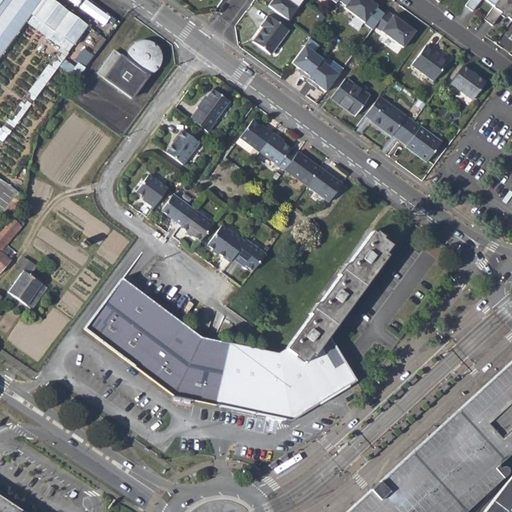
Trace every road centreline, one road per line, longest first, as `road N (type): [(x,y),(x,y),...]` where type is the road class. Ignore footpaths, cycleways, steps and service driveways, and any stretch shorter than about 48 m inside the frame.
road 1 (residential): [(202,49),(504,268)]
road 2 (residential): [(228,294),(114,214),(104,185),(202,49)]
road 3 (residential): [(497,292),(310,462),(252,492)]
road 4 (residential): [(313,511),(511,338)]
road 5 (secondary): [(189,492),(145,475),(0,377)]
road 6 (secondary): [(0,393),(170,511)]
road 7 (residential): [(511,73),(411,0)]
